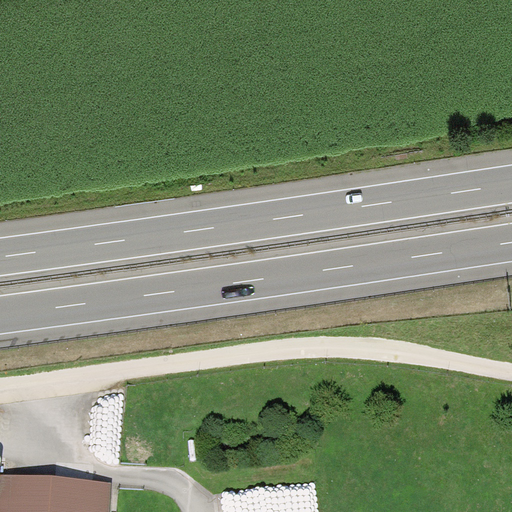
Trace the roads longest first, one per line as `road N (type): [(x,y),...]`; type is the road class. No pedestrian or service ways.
road 1 (motorway): [(0,315),(511,242)]
road 2 (motorway): [(511,183),(0,256)]
road 3 (track): [(511,376),(323,352),(0,383)]
